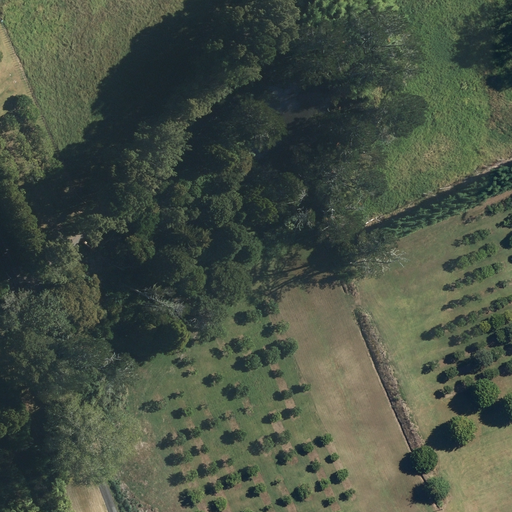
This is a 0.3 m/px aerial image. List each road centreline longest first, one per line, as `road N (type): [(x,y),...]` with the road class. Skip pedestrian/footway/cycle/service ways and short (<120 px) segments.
road 1 (unknown): [(20,302),(81,250),(283,0)]
road 2 (unknown): [(114,511),(38,343)]
